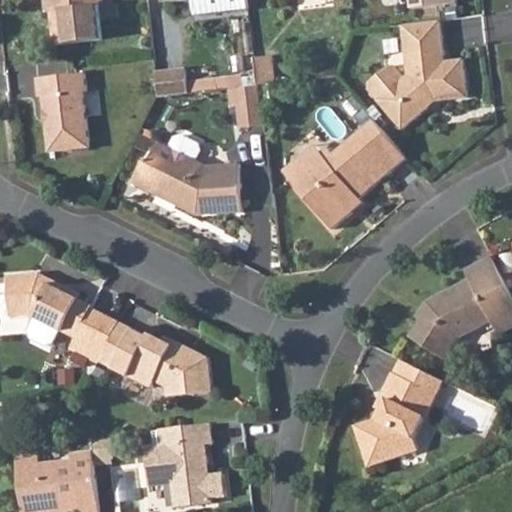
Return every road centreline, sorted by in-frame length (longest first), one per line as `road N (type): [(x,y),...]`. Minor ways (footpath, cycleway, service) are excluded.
road 1 (residential): [(0,201),(308,347)]
road 2 (residential): [(511,169),(479,184),(372,265),(308,347)]
road 3 (residential): [(308,347),(279,511)]
